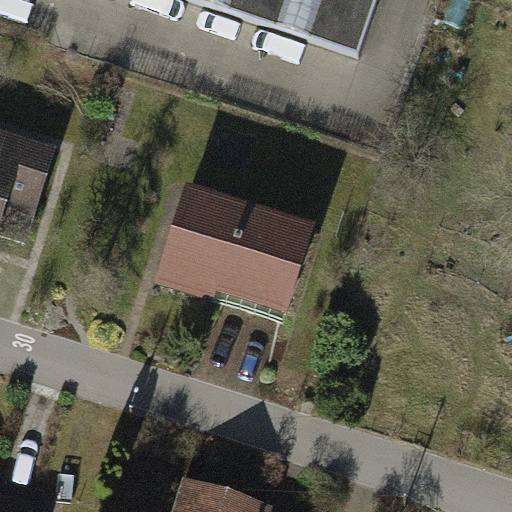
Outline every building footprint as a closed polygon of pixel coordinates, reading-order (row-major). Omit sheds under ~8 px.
[(161,0),(357,68),(381,0),(161,0)] [(0,256),(27,265),(60,162),(0,142),(0,256)] [(184,193),(150,298),(218,320),(223,308),(288,329),(318,237),(184,193)] [(261,511),(183,496),(179,511),(261,511)] [(27,511),(0,503),(0,511),(27,511)]
